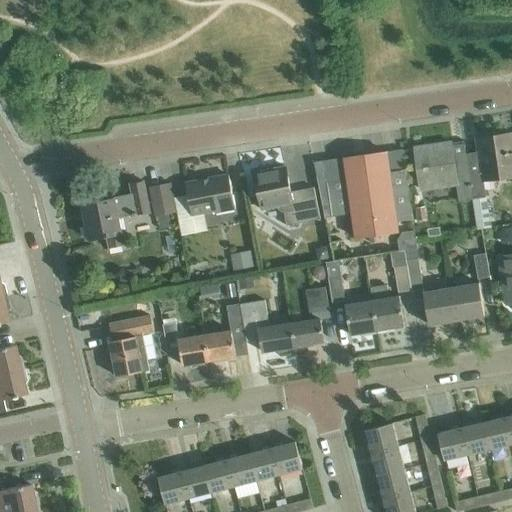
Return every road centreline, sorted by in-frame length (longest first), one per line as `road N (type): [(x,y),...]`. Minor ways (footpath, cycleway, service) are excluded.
road 1 (residential): [(10,169),(511,93)]
road 2 (unclassified): [(78,420),(24,196),(10,169)]
road 3 (residential): [(78,420),(323,392)]
road 4 (residential): [(323,392),(511,362)]
road 5 (residential): [(353,511),(323,392)]
